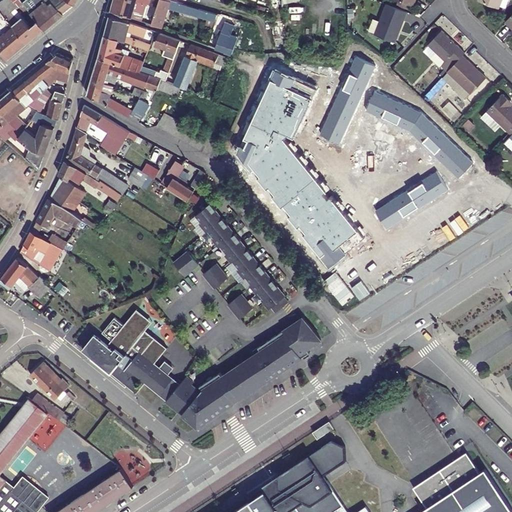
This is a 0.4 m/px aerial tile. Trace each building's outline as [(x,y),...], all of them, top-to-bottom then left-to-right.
[(0,0),(0,10),(4,16),(24,3),(23,1),(21,0),(0,0)] [(47,28),(64,14),(55,3),(51,7),(45,0),(24,0),(23,1),(24,3),(39,22),(45,30),(47,28)] [(45,0),(51,7),(55,3),(64,14),(73,7),(76,4),(78,0),(45,0)] [(149,0),(115,0),(112,11),(142,21),(149,0)] [(197,17),(199,10),(185,6),(160,0),(151,24),(162,29),(170,10),(197,17)] [(410,11),(390,3),(382,21),(378,33),(377,34),(398,42),(410,11)] [(0,10),(0,18),(1,19),(0,19),(0,31),(3,35),(0,38),(0,50),(9,60),(20,51),(28,45),(13,26),(4,16),(0,10)] [(106,35),(119,39),(149,50),(151,45),(126,36),(128,32),(144,38),(148,29),(111,16),(106,35)] [(371,30),(378,33),(382,21),(376,18),(371,30)] [(13,26),(28,45),(35,39),(45,30),(39,22),(31,29),(22,19),(13,26)] [(221,32),(215,48),(232,54),(238,37),(221,32)] [(447,66),(452,71),(466,56),(469,53),(447,32),(433,46),(441,54),(436,59),(445,68),(447,66)] [(166,82),(181,41),(161,34),(157,46),(166,49),(163,57),(170,59),(165,72),(162,71),(161,73),(158,72),(155,78),(162,80),(166,82)] [(143,67),(132,63),(134,60),(128,57),(130,52),(116,47),(119,39),(106,35),(100,57),(137,71),(141,72),(143,67)] [(226,57),(191,43),(187,55),(222,69),(226,57)] [(58,54),(46,64),(52,72),(47,76),(52,83),(57,79),(59,80),(68,82),(74,61),(58,54)] [(200,61),(187,55),(176,82),(189,87),(200,61)] [(490,78),(466,56),(452,71),(476,94),(490,78)] [(157,92),(158,90),(162,80),(155,78),(141,72),(137,71),(100,57),(95,72),(109,76),(108,78),(107,81),(116,84),(119,76),(157,92)] [(52,72),(46,64),(36,71),(49,86),(52,83),(47,76),(52,72)] [(155,78),(158,72),(143,67),(141,72),(155,78)] [(49,86),(36,71),(29,77),(41,92),(46,97),(50,94),(46,89),(49,86)] [(320,173),(410,157),(400,104),(387,107),(385,97),(390,96),(388,88),(392,87),(390,75),(366,79),(365,73),(276,88),(279,105),(265,107),(272,146),(263,148),(269,183),(279,182),(281,192),(322,185),(320,173)] [(108,78),(95,74),(88,95),(129,118),(133,115),(132,114),(140,99),(139,99),(134,106),(128,103),(126,106),(109,96),(114,87),(106,83),(107,81),(108,78)] [(29,77),(21,84),(34,99),(39,101),(41,102),(46,97),(41,92),(29,77)] [(432,96),(444,84),(439,78),(426,90),(432,96)] [(166,82),(162,80),(158,90),(165,93),(170,83),(166,82)] [(182,88),(170,83),(165,93),(169,95),(178,99),(178,97),(182,88)] [(19,85),(13,91),(25,106),(34,99),(21,84),(19,85)] [(147,93),(136,88),(134,94),(145,99),(147,93)] [(18,114),(32,120),(39,123),(41,119),(56,126),(59,119),(47,115),(42,113),(31,108),(25,106),(13,91),(0,101),(0,110),(9,122),(18,114)] [(53,100),(47,115),(59,119),(60,116),(63,103),(60,102),(62,96),(65,97),(65,94),(54,91),(47,98),(53,100)] [(511,131),(511,98),(508,95),(492,112),(486,118),(494,126),(500,120),(511,131)] [(150,105),(140,99),(132,114),(133,115),(141,120),(150,105)] [(41,102),(39,101),(31,108),(42,113),(45,104),(41,102)] [(85,106),(81,117),(95,127),(123,144),(127,137),(135,141),(137,136),(130,132),(127,130),(85,106)] [(17,139),(18,138),(22,132),(9,122),(0,110),(0,135),(2,137),(8,132),(17,139)] [(157,126),(164,130),(171,117),(164,113),(157,126)] [(95,127),(81,117),(77,129),(89,136),(95,127)] [(171,117),(164,130),(170,133),(177,120),(171,117)] [(177,120),(170,133),(176,137),(184,124),(177,120)] [(506,126),(500,120),(494,126),(501,132),(506,126)] [(38,140),(24,130),(22,132),(18,138),(28,145),(31,147),(34,149),(46,154),(55,129),(44,124),(38,140)] [(176,137),(181,140),(189,127),(184,124),(176,137)] [(181,140),(187,143),(195,130),(189,127),(181,140)] [(71,149),(67,159),(117,191),(122,183),(88,160),(89,158),(86,156),(89,149),(85,147),(89,136),(77,129),(71,149)] [(195,130),(187,143),(193,146),(201,134),(195,130)] [(201,134),(193,146),(199,150),(206,137),(201,134)] [(206,137),(199,150),(205,153),(212,140),(206,137)] [(205,153),(211,156),(218,143),(212,140),(205,153)] [(216,159),(223,146),(218,143),(211,156),(216,159)] [(41,168),(46,154),(34,149),(31,147),(30,150),(26,158),(40,169),(41,168)] [(60,174),(62,175),(70,180),(72,177),(82,183),(84,180),(98,188),(99,187),(113,197),(117,191),(67,159),(60,174)] [(137,167),(125,160),(120,168),(131,175),(137,167)] [(174,178),(168,188),(189,201),(195,192),(187,186),(189,183),(179,177),(184,170),(182,168),(183,166),(176,161),(168,174),(174,178)] [(192,186),(197,189),(207,172),(202,169),(192,186)] [(70,180),(62,175),(57,185),(82,202),(88,192),(70,180)] [(57,185),(51,198),(63,205),(66,205),(76,211),(82,202),(57,185)] [(81,224),(85,217),(76,211),(66,205),(63,205),(51,198),(50,197),(38,220),(50,226),(56,216),(81,224)] [(218,210),(212,203),(197,215),(204,223),(202,225),(208,233),(210,231),(216,238),(214,240),(221,248),(223,246),(229,254),(227,255),(233,263),(235,261),(242,269),(240,271),(246,279),(248,277),(254,284),(252,286),(258,294),(260,292),(266,300),(264,301),(271,309),(274,307),(278,312),(290,302),(286,297),(287,296),(280,287),(280,286),(275,280),(274,280),(267,271),(268,271),(262,265),(255,256),(250,249),(250,250),(242,241),(243,240),(237,234),(230,225),(225,218),(224,219),(217,210),(218,210)] [(33,229),(23,248),(33,254),(32,255),(43,261),(42,267),(47,270),(53,267),(52,267),(58,256),(57,255),(62,246),(57,243),(33,229)] [(176,263),(186,276),(200,264),(190,251),(176,263)] [(18,257),(0,281),(0,284),(9,292),(17,283),(21,277),(29,285),(28,286),(39,296),(49,285),(35,273),(18,257)] [(218,263),(205,274),(216,288),(229,278),(218,263)] [(21,277),(17,283),(25,290),(28,286),(29,285),(21,277)] [(255,308),(243,294),(230,305),(242,319),(255,308)] [(138,309),(125,325),(128,327),(134,319),(147,330),(154,322),(138,309)] [(126,384),(134,375),(141,380),(142,378),(147,382),(161,394),(174,378),(170,375),(175,368),(167,361),(161,368),(156,363),(169,348),(147,330),(134,319),(128,327),(125,325),(116,317),(103,333),(115,342),(112,346),(98,335),(85,351),(126,384)] [(259,356),(256,359),(254,356),(225,375),(223,372),(198,388),(194,385),(196,382),(188,376),(168,401),(181,412),(183,409),(186,411),(184,414),(199,427),(236,403),(235,402),(240,399),(241,399),(269,381),(269,380),(267,378),(271,375),(272,378),(274,376),(275,377),(311,353),(309,349),(323,340),(305,317),(255,350),(257,354),(259,356)] [(71,387),(64,380),(63,382),(44,363),(31,375),(57,401),(71,387)] [(134,375),(126,384),(138,393),(147,382),(142,378),(141,380),(134,375)] [(161,394),(169,400),(181,384),(174,378),(161,394)] [(36,392),(31,399),(50,413),(59,420),(64,412),(47,399),(46,400),(36,392)] [(0,475),(50,413),(31,399),(0,437),(0,475)] [(330,426),(327,421),(312,431),(315,436),(330,426)] [(444,439),(412,459),(421,473),(453,453),(444,439)] [(278,482),(256,497),(266,511),(307,511),(300,500),(326,481),(322,477),(345,463),(344,446),(330,440),(276,475),(278,482)] [(326,481),(300,500),(307,511),(510,511),(511,511),(511,498),(493,467),(485,471),(471,449),(419,484),(432,505),(420,511),(379,511),(372,500),(357,511),(333,476),(326,481)] [(410,462),(395,471),(403,484),(418,475),(410,462)] [(133,484),(123,469),(58,511),(96,511),(135,487),(133,484)] [(17,489),(0,475),(0,511),(38,511),(51,497),(26,477),(17,489)] [(266,511),(256,497),(232,511),(266,511)]
